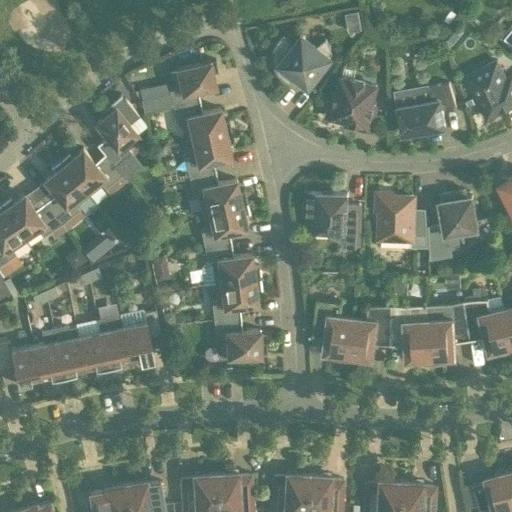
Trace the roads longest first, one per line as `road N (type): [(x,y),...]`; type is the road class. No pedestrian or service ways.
road 1 (tertiary): [(0,450),(129,419),(297,410)]
road 2 (residential): [(297,410),(272,152)]
road 3 (residential): [(272,152),(401,163),(511,140)]
road 4 (residential): [(33,132),(125,58),(195,29),(228,29)]
road 5 (tertiary): [(297,410),(452,417),(511,407)]
road 6 (residential): [(272,152),(228,29)]
